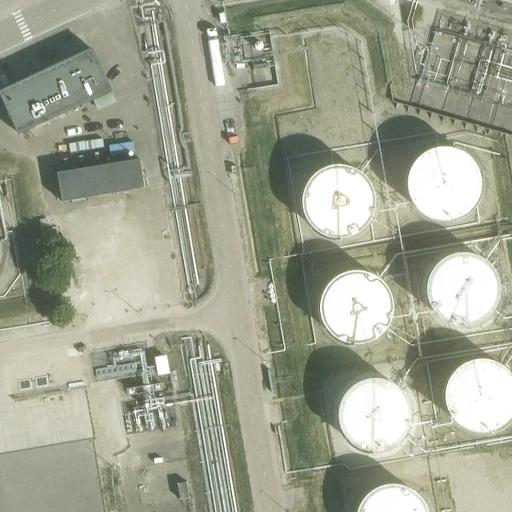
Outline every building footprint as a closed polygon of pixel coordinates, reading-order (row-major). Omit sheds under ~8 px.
[(0,96),(19,136),(113,93),(92,49),(0,92),(0,96)] [(481,184),(481,183),(480,175),(477,168),(474,162),(469,157),(464,152),(457,149),(450,147),(442,147),(436,147),(429,150),(422,154),(417,158),(413,164),(409,171),(408,177),(407,183),(408,190),(409,196),(412,202),(417,208),(422,213),(428,217),(436,219),(442,220),(450,220),(457,218),(464,214),(469,210),(474,204),(477,198),(480,192),(481,184)] [(62,202),(143,189),(139,162),(58,175),(62,202)] [(376,203),(376,197),(373,188),(369,181),(363,174),(358,170),(350,166),(344,165),(335,164),(328,166),(322,168),(315,172),(310,177),(305,183),(302,189),(300,196),(299,204),(301,213),(304,220),(307,225),(312,231),(317,235),(325,239),(333,241),(340,241),(348,240),(353,238),(360,234),(366,229),(370,223),(373,217),(375,211),(376,203)] [(78,214),(93,314),(139,308),(123,207),(78,214)] [(498,290),(498,289),(498,283),(496,277),(493,270),(489,265),(483,260),(479,258),(472,255),(465,254),(457,254),(451,256),(444,259),(439,263),(435,268),(431,274),(428,281),(427,288),(428,296),(430,303),(433,308),(437,314),(444,319),(450,323),(458,325),(463,325),(468,325),(476,323),(482,319),(488,315),(493,308),(496,303),(498,296),(498,290)] [(394,308),(394,307),(393,301),(392,294),(388,287),(383,281),(377,277),(370,273),(364,271),(356,271),(349,272),(342,274),(336,278),(330,282),(326,288),(323,294),(321,300),(321,307),(321,314),(323,322),(326,327),(331,333),(338,339),(342,341),(348,343),(357,344),(362,344),(369,342),(376,339),(383,333),(388,327),(391,322),(393,316),(394,308)] [(511,357),(505,354),(498,351),(487,350),(478,351),(471,354),(463,358),(456,364),(451,370),(447,378),(445,386),(444,394),(445,402),(447,411),(451,418),(456,425),(463,430),(471,434),(478,437),(487,438),(498,437),(503,435),(510,432),(511,430),(511,357)] [(430,411),(430,403),(427,393),(423,386),(418,380),(412,374),(405,370),(397,367),(387,366),(382,366),(376,367),(369,369),(361,374),(355,378),(349,386),(345,393),(342,401),(341,408),(341,417),(344,426),(347,434),(352,441),(360,447),(367,451),(373,454),(383,455),(391,455),(400,453),(410,448),(415,445),(421,438),(426,430),(429,421),(430,411)] [(511,511),(511,470),(507,469),(499,468),(493,468),(486,470),(480,472),(473,477),(468,483),(464,489),(462,496),(461,504),(461,511),(511,511)] [(426,511),(425,506),(422,501),(417,494),(410,489),(404,486),(396,484),(390,484),(381,485),(376,487),(370,490),(365,495),(360,501),(357,507),(355,511),(426,511)]
